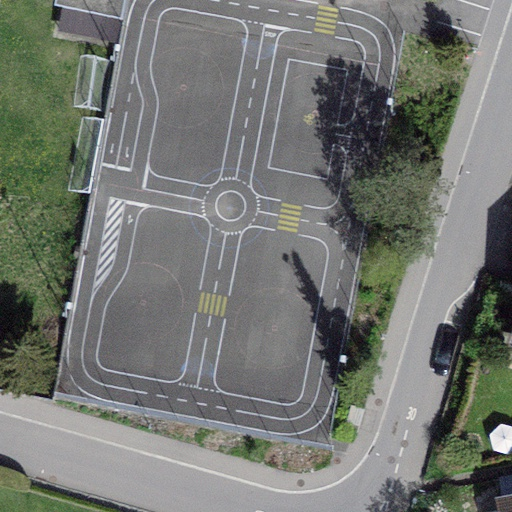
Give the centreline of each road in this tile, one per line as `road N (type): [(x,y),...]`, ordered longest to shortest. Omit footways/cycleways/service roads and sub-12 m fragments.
road 1 (residential): [(511,88),(384,511)]
road 2 (residential): [(248,511),(0,440)]
